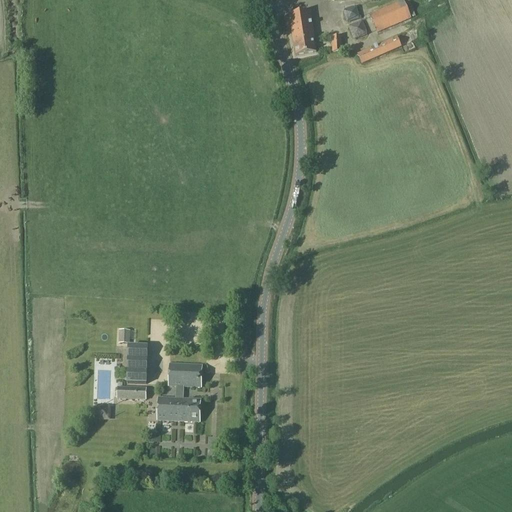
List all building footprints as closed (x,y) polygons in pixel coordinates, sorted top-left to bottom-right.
[(376,34),(411,19),(416,17),(408,0),(406,0),(403,1),(403,0),(369,15),(376,34)] [(360,18),(357,8),(343,12),(347,22),(360,18)] [(296,56),(316,53),(310,13),(289,16),(296,56)] [(368,35),(364,21),(348,27),(354,40),(368,35)] [(400,41),(413,33),(410,29),(397,36),(400,41)] [(342,37),(332,38),(332,53),(342,53),(342,37)] [(361,65),(402,48),(397,37),(357,55),(361,65)] [(118,330),(118,344),(130,343),(129,330),(118,330)] [(129,346),(128,383),(146,384),(147,347),(129,346)] [(232,355),(232,364),(248,364),(249,356),(232,355)] [(98,357),(92,358),(93,398),(113,397),(111,360),(98,360),(98,357)] [(202,388),(203,367),(170,366),(169,387),(177,387),(176,400),(159,399),(158,422),(200,423),(201,401),(184,400),(184,387),(202,388)] [(118,388),(118,400),(146,401),(146,389),(118,388)] [(97,421),(110,420),(109,408),(97,408),(97,421)] [(152,453),(151,445),(143,445),(143,454),(152,453)]
